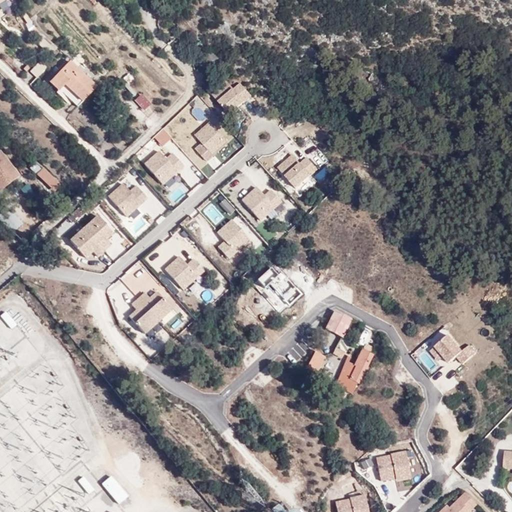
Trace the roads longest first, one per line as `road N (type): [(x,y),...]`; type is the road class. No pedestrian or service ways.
road 1 (residential): [(0,282),(25,267),(113,276),(265,136)]
road 2 (unknown): [(15,269),(112,172)]
